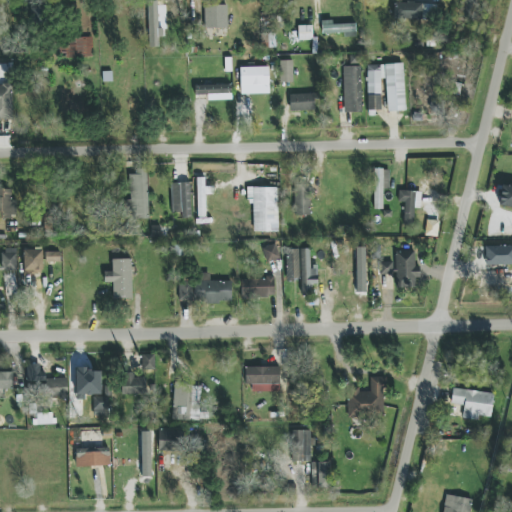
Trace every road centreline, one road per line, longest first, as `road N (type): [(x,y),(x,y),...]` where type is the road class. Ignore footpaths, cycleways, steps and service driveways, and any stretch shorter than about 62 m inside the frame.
road 1 (residential): [(0,338),(511,325)]
road 2 (residential): [(392,511),(511,29)]
road 3 (residential): [(0,152),(480,143)]
